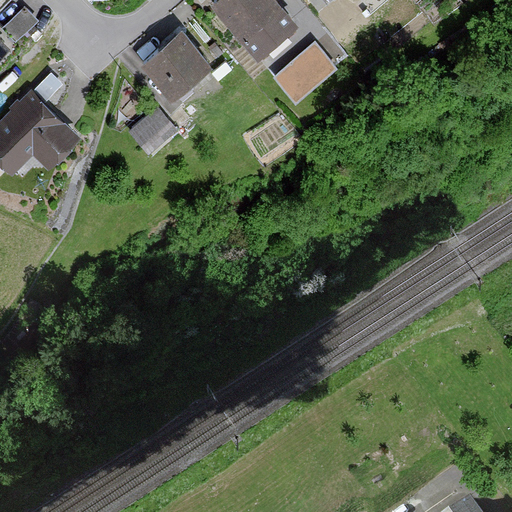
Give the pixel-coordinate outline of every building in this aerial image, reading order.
[(299,33),(269,0),(226,0),(211,14),(259,69),(299,33)] [(37,24),(23,11),(4,31),(19,44),(37,24)] [(313,34),(273,71),(298,97),(338,61),(313,34)] [(215,74),(181,37),(143,72),(177,109),(215,74)] [(0,69),(13,55),(0,42),(0,69)] [(85,149),(33,94),(0,125),(0,167),(13,182),(35,161),(53,180),(85,149)] [(178,139),(158,115),(130,138),(150,162),(178,139)] [(483,511),(468,492),(440,511),(483,511)]
